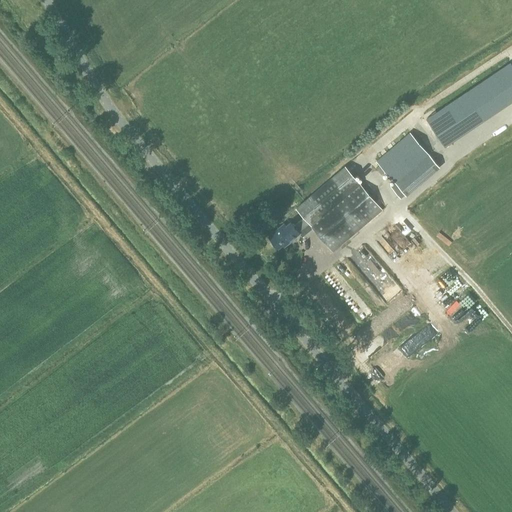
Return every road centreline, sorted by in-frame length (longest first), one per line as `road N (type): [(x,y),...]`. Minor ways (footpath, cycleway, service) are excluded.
road 1 (unclassified): [(452,511),(119,120),(46,0)]
road 2 (track): [(276,306),(395,211),(359,164),(511,50)]
